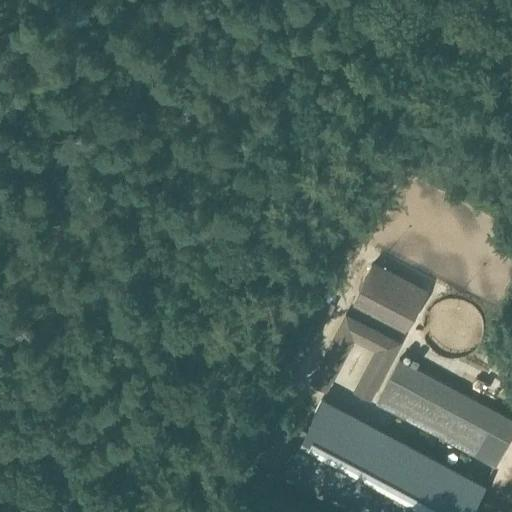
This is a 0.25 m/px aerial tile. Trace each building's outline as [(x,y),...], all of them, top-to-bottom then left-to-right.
[(355,300),(409,327),(429,288),(374,260),(355,300)] [(322,305),(318,313),(328,318),(332,309),(322,305)] [(355,339),(375,350),(353,391),(371,400),(402,342),(346,312),(310,382),(328,391),(355,339)] [(322,325),(314,321),(312,320),(294,356),(304,361),(322,325)] [(511,416),(402,357),(382,395),(500,458),(511,433),(511,416)] [(297,446),(276,436),(264,460),(360,511),(470,511),(487,482),(325,395),(297,446)]
